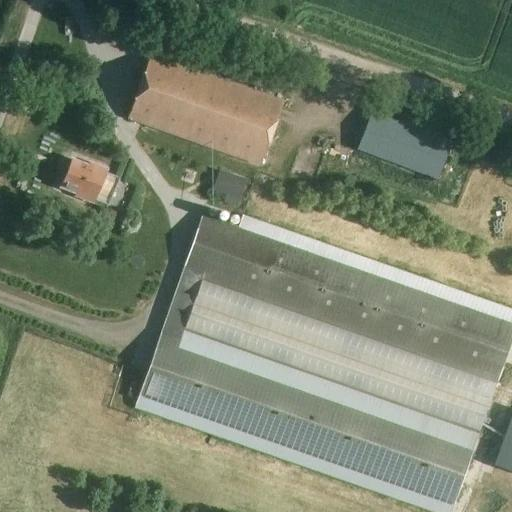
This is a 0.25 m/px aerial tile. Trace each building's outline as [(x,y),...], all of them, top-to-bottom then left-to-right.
[(259,165),(272,129),(282,101),(150,54),(127,119),(259,165)] [(367,139),(359,162),(440,192),(448,170),(367,139)] [(108,207),(119,179),(105,174),(106,171),(88,164),(87,169),(70,162),(60,187),(77,193),(75,197),(94,204),(95,201),(108,207)] [(248,183),(221,173),(214,193),(229,199),(226,205),(238,210),(241,203),(248,183)] [(115,216),(105,212),(102,219),(112,223),(115,216)] [(511,341),(511,324),(201,216),(134,408),(431,511),(449,511),(477,434),(184,332),(202,279),(498,382),(511,341)]
